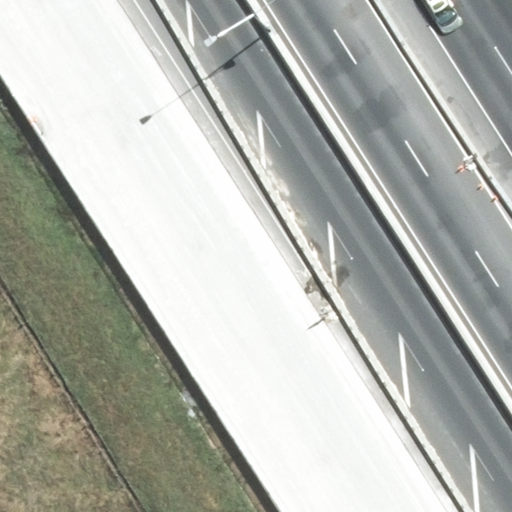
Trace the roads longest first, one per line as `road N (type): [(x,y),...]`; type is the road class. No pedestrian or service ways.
road 1 (motorway): [(511,497),(194,0)]
road 2 (motorway): [(387,0),(511,195)]
